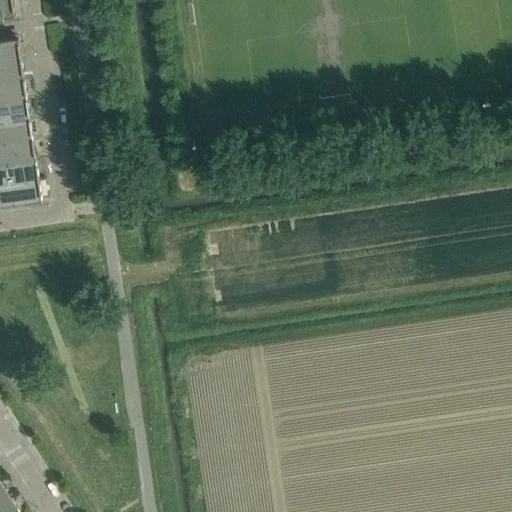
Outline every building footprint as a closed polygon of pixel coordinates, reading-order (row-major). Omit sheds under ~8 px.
[(0,0),(0,18),(16,16),(13,0),(0,0)] [(0,61),(23,58),(19,37),(0,39),(0,61)] [(23,58),(0,61),(0,81),(26,78),(23,58)] [(26,78),(0,81),(0,102),(29,98),(26,78)] [(29,98),(0,102),(0,123),(32,119),(29,98)] [(32,119),(0,123),(0,143),(35,139),(32,119)] [(35,139),(0,143),(0,164),(38,159),(35,139)] [(38,159),(0,164),(0,185),(41,179),(38,159)] [(41,179),(0,185),(0,200),(1,207),(44,200),(41,179)] [(2,481),(0,482),(0,506),(12,499),(2,481)] [(20,511),(12,499),(0,506),(0,511),(20,511)]
